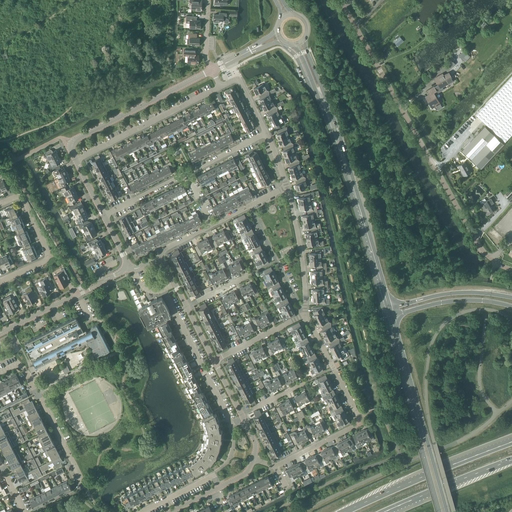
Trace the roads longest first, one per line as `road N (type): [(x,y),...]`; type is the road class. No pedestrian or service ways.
road 1 (unclassified): [(511,269),(482,250),(341,0)]
road 2 (residential): [(304,315),(355,427),(275,467),(254,460)]
road 3 (tertiary): [(388,307),(319,90)]
road 4 (secondary): [(448,511),(391,320)]
road 5 (secondary): [(391,320),(441,511)]
road 6 (primary): [(511,440),(345,511)]
road 7 (unclassified): [(76,160),(72,141),(211,70)]
road 8 (residential): [(76,160),(220,87)]
road 9 (residential): [(85,486),(22,367),(0,373)]
road 10 (residential): [(0,204),(19,196),(48,258),(0,280)]
road 11 (primary): [(388,511),(511,460)]
road 12 (primary): [(511,298),(463,293),(388,307)]
road 13 (residential): [(287,188),(303,311)]
road 14 (primary): [(390,316),(453,301),(511,307)]
